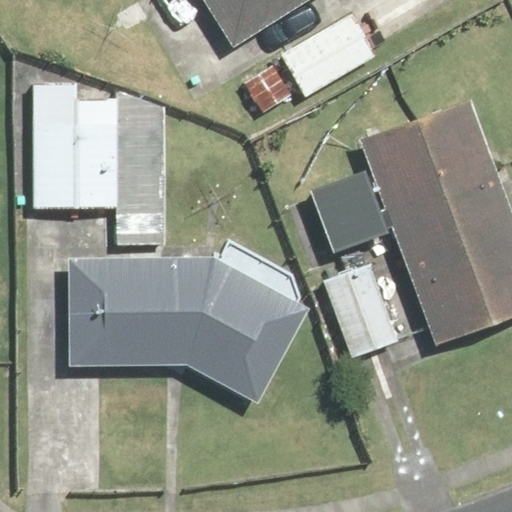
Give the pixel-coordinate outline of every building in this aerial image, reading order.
[(302,0),(202,0),(231,45),(302,0)] [(351,15),(279,55),(303,99),(375,60),(351,15)] [(75,85),(31,84),(28,211),(117,212),(116,247),(161,248),(164,105),(75,103),(75,85)] [(511,224),(466,98),(353,138),(428,344),(511,314),(511,224)] [(61,366),(188,365),(254,401),(304,309),(208,257),(60,257),(61,366)]
